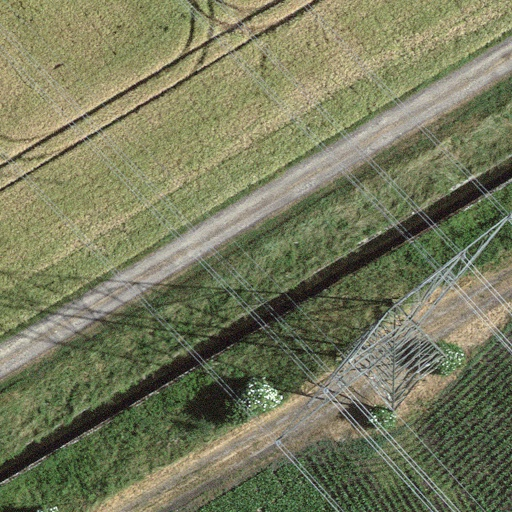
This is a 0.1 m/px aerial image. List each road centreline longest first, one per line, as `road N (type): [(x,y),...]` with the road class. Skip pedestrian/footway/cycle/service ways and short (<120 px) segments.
road 1 (track): [(511,53),(0,365)]
road 2 (track): [(511,275),(124,511)]
